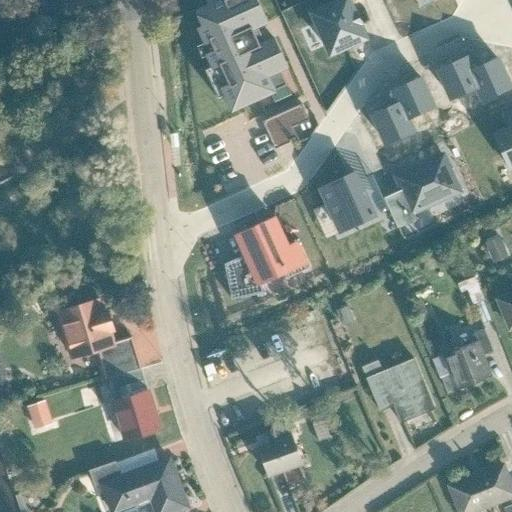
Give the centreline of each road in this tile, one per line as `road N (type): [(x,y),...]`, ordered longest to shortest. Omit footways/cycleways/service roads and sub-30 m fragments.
road 1 (residential): [(162,227),(283,188),(381,59),(502,4)]
road 2 (residential): [(235,511),(184,367),(162,227)]
road 3 (residential): [(162,227),(143,0)]
road 4 (residential): [(511,411),(354,511)]
